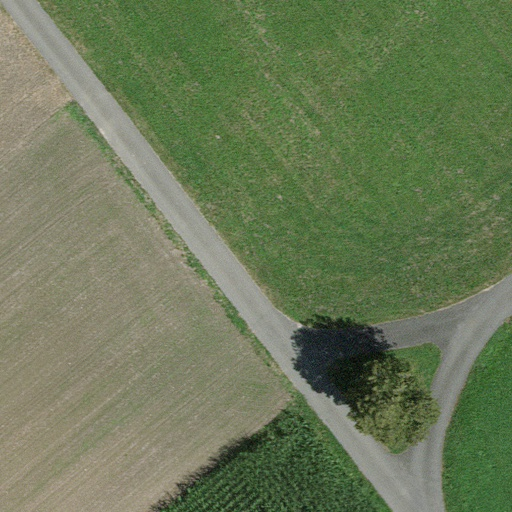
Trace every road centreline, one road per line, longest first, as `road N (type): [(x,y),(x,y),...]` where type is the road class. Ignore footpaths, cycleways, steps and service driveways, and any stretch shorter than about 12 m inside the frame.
road 1 (residential): [(274,345),(8,0)]
road 2 (residential): [(493,314),(425,400),(404,511)]
road 3 (residential): [(493,314),(274,345)]
road 4 (residential): [(401,511),(274,345)]
